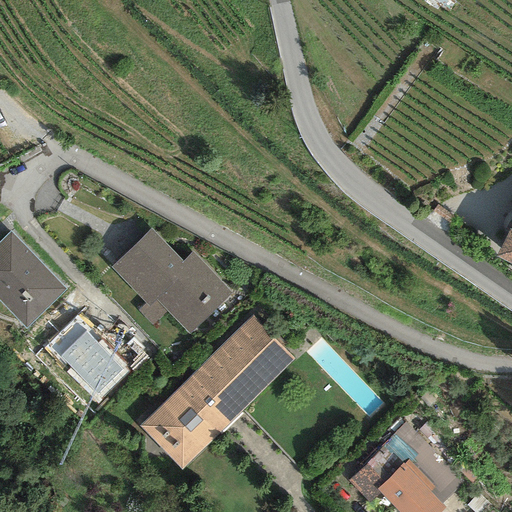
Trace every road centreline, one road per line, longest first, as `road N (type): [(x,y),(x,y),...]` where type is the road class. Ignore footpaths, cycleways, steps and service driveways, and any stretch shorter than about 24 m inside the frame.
road 1 (residential): [(0,97),(60,147),(432,350),(511,366)]
road 2 (tertiary): [(511,294),(342,175),(303,113),(279,0)]
